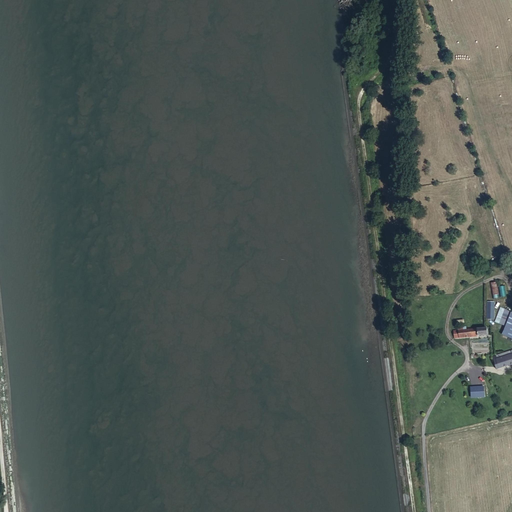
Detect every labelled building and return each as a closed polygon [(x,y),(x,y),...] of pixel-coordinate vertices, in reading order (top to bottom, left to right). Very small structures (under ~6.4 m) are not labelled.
[(491,283),(493,298),(506,296),(504,285),(496,286),(496,282),(491,283)] [(511,337),(511,311),(500,307),(495,322),(504,325),(501,334),(511,337)] [(460,331),(455,331),(455,338),(491,336),(490,329),(471,330),(470,326),(460,326),(460,331)] [(511,362),(500,366),(502,372),(511,369),(511,362)] [(485,388),(472,390),(473,396),(478,395),(479,399),(487,398),(485,388)]
